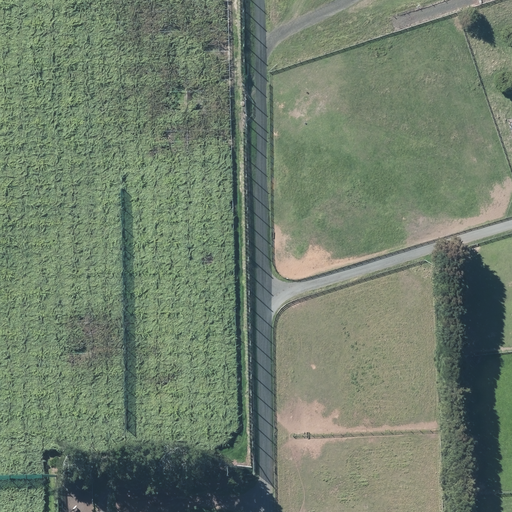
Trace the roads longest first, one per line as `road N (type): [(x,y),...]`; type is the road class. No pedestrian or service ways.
road 1 (track): [(274,511),(268,0)]
road 2 (track): [(271,291),(511,219)]
